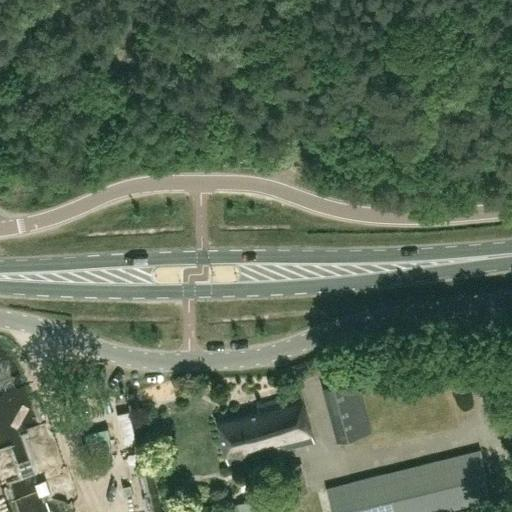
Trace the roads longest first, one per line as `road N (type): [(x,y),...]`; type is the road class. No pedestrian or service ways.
road 1 (unclassified): [(0,229),(166,182),(245,185),(407,219),(511,211)]
road 2 (primary): [(0,276),(146,291),(374,281),(482,257)]
road 3 (primary): [(482,257),(152,258),(0,272)]
road 4 (unclassified): [(188,362),(249,361),(387,316),(511,297)]
road 5 (unclassified): [(188,362),(137,360),(0,318)]
